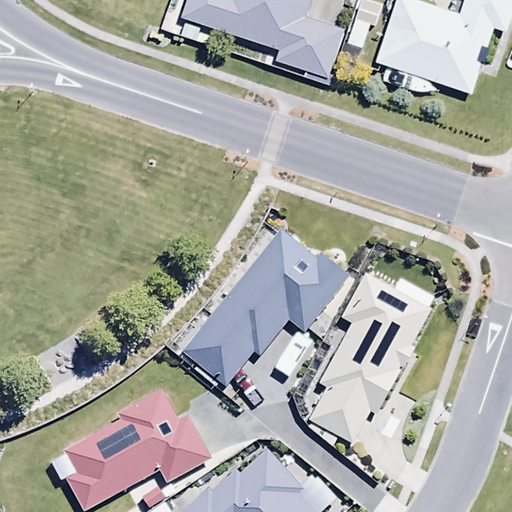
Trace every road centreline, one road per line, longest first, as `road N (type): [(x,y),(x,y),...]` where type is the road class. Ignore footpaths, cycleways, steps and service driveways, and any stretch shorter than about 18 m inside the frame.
road 1 (residential): [(0,41),(272,144),(511,216)]
road 2 (residential): [(435,511),(511,318)]
